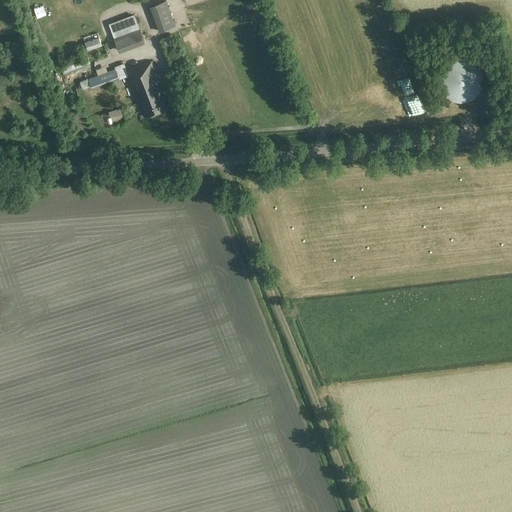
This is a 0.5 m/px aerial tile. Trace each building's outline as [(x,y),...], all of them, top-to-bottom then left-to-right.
[(165,0),(150,6),(159,31),(176,25),(166,0),(165,0)] [(179,20),(182,29),(195,24),(190,9),(182,12),(185,18),(179,20)] [(110,21),(116,34),(138,25),(133,12),(110,21)] [(45,25),(61,23),(60,14),(45,15),(45,25)] [(57,32),(60,41),(73,36),(70,27),(57,32)] [(139,28),(114,38),(119,50),(144,40),(139,28)] [(165,48),(172,45),(169,35),(161,38),(165,48)] [(88,49),(100,49),(100,38),(88,38),(88,49)] [(438,77),(438,79),(438,81),(439,83),(439,85),(440,88),(441,90),(442,91),(443,93),(445,95),(446,96),(448,98),(450,99),(452,100),(454,101),(456,101),(459,101),(461,102),(463,101),(465,101),(467,101),(470,100),(472,99),(473,98),(475,96),(477,95),(478,93),(480,91),(481,90),(482,88),(483,85),(483,83),(483,81),(484,79),(483,77),(483,74),(483,72),(482,70),(481,68),(480,66),(478,65),(477,63),(475,61),(473,60),(472,59),(470,58),(467,57),(465,57),(463,56),(461,56),(459,56),(456,57),(454,57),(452,58),(450,59),(448,60),(446,61),(445,63),(443,65),(442,66),(441,68),(440,70),(439,72),(439,74),(438,77)] [(144,116),(167,108),(161,93),(164,91),(152,61),(127,70),(144,116)] [(127,73),(123,63),(114,66),(115,69),(108,71),(106,66),(85,73),(87,79),(79,81),(81,85),(90,82),(92,89),(119,79),(118,76),(127,73)] [(115,119),(124,114),(119,107),(111,111),(115,119)]
